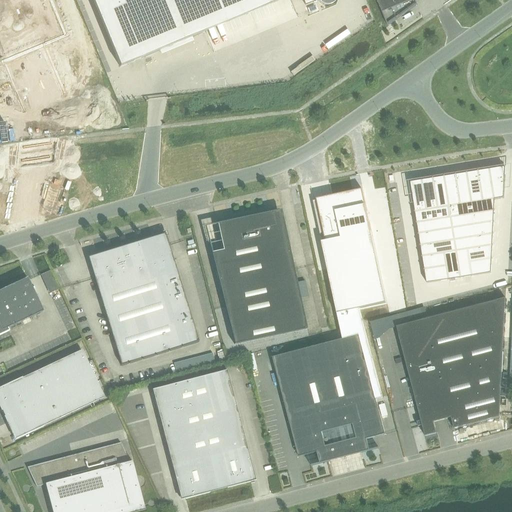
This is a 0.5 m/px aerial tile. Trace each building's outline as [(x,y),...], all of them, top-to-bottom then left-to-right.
[(0,0),(0,62),(66,36),(51,0),(0,0)] [(92,0),(120,67),(205,31),(196,10),(219,0),(92,0)] [(376,0),(388,26),(397,20),(418,5),(415,0),(376,0)] [(500,168),(412,182),(410,182),(414,203),(415,213),(427,283),(491,273),(494,200),(504,198),(504,189),(505,167),(500,168)] [(342,339),(316,346),(345,457),(361,453),(370,451),(367,439),(385,434),(373,390),(379,388),(359,310),(386,304),(362,191),(332,197),(320,200),(323,214),(320,214),(326,241),(322,242),(321,242),(342,339)] [(279,229),(275,211),(217,223),(226,269),(216,271),(234,344),(306,329),(284,227),(279,229)] [(198,341),(165,233),(88,257),(121,365),(198,341)] [(0,335),(9,331),(7,328),(43,311),(27,278),(0,290),(0,335)] [(492,311),(399,336),(417,406),(421,420),(422,425),(425,436),(436,433),(433,422),(451,418),(454,429),(499,417),(503,351),(505,298),(490,302),(492,311)] [(316,346),(273,357),(299,457),(317,452),(320,464),(345,457),(316,346)] [(0,409),(1,411),(2,411),(4,416),(3,417),(6,423),(14,440),(44,426),(44,425),(104,397),(82,350),(22,378),(22,377),(10,382),(0,387),(0,409)] [(214,362),(212,353),(174,363),(176,372),(214,362)] [(189,380),(196,406),(233,396),(226,370),(189,380)] [(152,390),(159,416),(196,406),(189,380),(152,390)] [(196,406),(203,432),(240,422),(233,396),(196,406)] [(159,416),(165,442),(203,432),(196,406),(159,416)] [(203,432),(209,458),(247,448),(240,422),(203,432)] [(165,442),(172,468),(209,458),(203,432),(165,442)] [(45,485),(51,511),(134,511),(145,509),(132,461),(129,462),(121,443),(27,467),(36,487),(45,485)] [(218,491),(251,482),(250,478),(255,477),(247,448),(209,458),(218,491)] [(185,499),(218,491),(209,458),(172,468),(179,497),(185,495),(185,499)]
